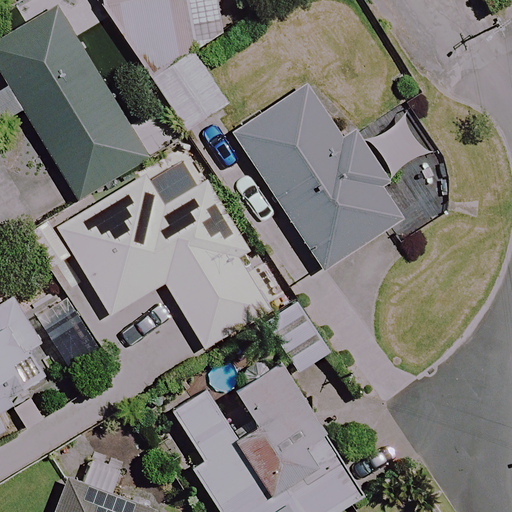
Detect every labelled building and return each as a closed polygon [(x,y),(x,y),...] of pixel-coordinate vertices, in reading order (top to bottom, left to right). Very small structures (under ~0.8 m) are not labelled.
[(217,0),(99,0),(100,7),(183,139),(234,108),(194,44),(192,30),(221,26),(217,0)] [(58,10),(0,45),(0,71),(80,203),(150,160),(58,10)] [(342,145),(306,89),(234,135),(323,274),(405,222),(387,195),(395,190),(359,134),(342,145)] [(250,256),(186,151),(59,228),(112,316),(166,284),(206,349),(287,300),(268,268),(248,280),(238,264),(250,256)] [(13,398),(20,395),(53,377),(15,303),(0,311),(0,434),(2,433),(0,429),(0,411),(15,403),(13,398)] [(305,305),(271,323),(297,371),(331,352),(305,305)] [(344,511),(365,500),(277,350),(173,411),(203,463),(192,469),(217,511),(344,511)] [(139,511),(74,482),(60,511),(139,511)]
